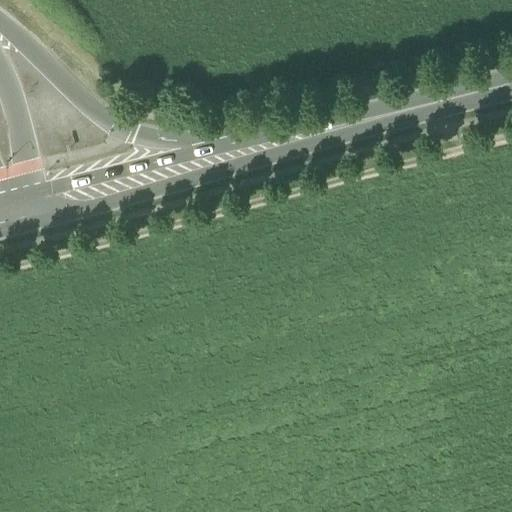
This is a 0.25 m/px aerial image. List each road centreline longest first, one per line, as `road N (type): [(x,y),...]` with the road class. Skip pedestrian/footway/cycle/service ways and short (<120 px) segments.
road 1 (track): [(0,271),(511,141)]
road 2 (primary): [(238,154),(511,85)]
road 3 (motorway): [(238,154),(111,125),(0,30)]
road 4 (primary): [(33,202),(238,154)]
road 5 (motorway): [(33,202),(0,80)]
